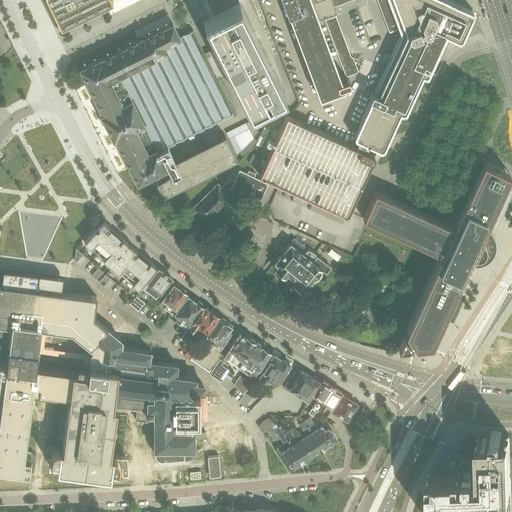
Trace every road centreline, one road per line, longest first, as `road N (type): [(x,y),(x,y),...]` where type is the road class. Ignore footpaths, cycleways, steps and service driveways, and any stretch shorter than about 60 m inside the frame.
road 1 (secondary): [(55,96),(101,180),(149,233),(258,313),(332,350)]
road 2 (residential): [(345,476),(0,502)]
road 3 (secondary): [(429,394),(366,511)]
road 4 (secondary): [(385,508),(447,392)]
